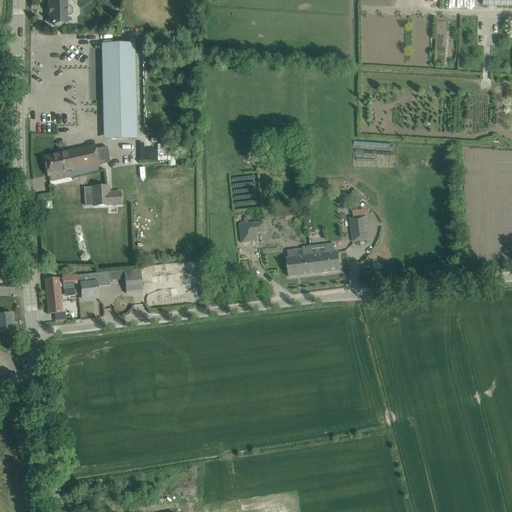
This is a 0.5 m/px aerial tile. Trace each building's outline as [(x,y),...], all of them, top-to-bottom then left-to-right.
[(66,7),(65,0),(48,0),(49,24),(52,23),(52,24),(54,24),(54,23),(66,23),(66,15),(69,15),(72,13),(72,9),(69,7),(66,7)] [(108,115),(109,138),(129,137),(128,108),(135,108),(133,45),(103,46),(104,115),(108,115)] [(71,171),(98,165),(110,162),(107,146),(95,149),(94,146),(67,152),(71,171)] [(48,176),(71,171),(67,152),(44,157),(48,176)] [(93,206),(121,205),(120,193),(109,193),(108,187),(92,187),(93,206)] [(363,199),(358,195),(360,194),(354,190),(348,198),(358,205),(363,199)] [(353,242),(369,240),(368,231),(365,232),(364,226),(367,226),(366,216),(350,218),(353,242)] [(242,244),(251,243),(251,241),(256,240),(256,242),(258,242),(257,234),(265,233),(264,222),(256,223),(240,225),(242,244)] [(286,258),(289,277),(340,271),(338,252),(335,253),(334,244),(326,245),(327,254),(313,255),(312,247),(310,247),(302,248),(303,256),(286,258)] [(126,294),(142,292),(140,270),(123,271),(126,294)] [(79,276),(80,284),(82,299),(98,297),(97,287),(110,286),(109,272),(79,276)] [(77,288),(77,284),(76,274),(62,276),(62,278),(45,280),(49,314),(61,313),(59,288),(63,287),(63,289),(77,288)] [(0,331),(13,330),(12,313),(0,314),(0,331)]
